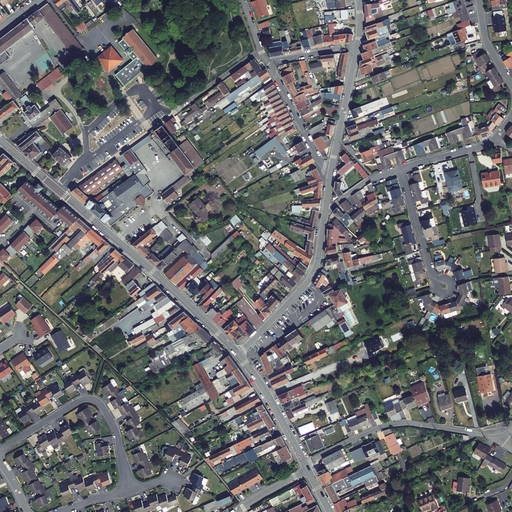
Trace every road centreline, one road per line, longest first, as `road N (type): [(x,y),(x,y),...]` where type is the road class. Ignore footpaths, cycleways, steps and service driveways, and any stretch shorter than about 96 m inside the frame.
road 1 (secondary): [(236,353),(0,140)]
road 2 (tertiary): [(500,443),(404,420),(304,464)]
road 3 (residential): [(0,449),(78,401),(96,400),(116,432),(130,490)]
road 4 (residential): [(325,211),(309,279),(236,353)]
road 5 (secondary): [(304,464),(236,353)]
road 6 (residential): [(357,45),(331,170)]
road 7 (residential): [(399,169),(442,288)]
road 8 (residential): [(272,65),(317,159),(331,170)]
